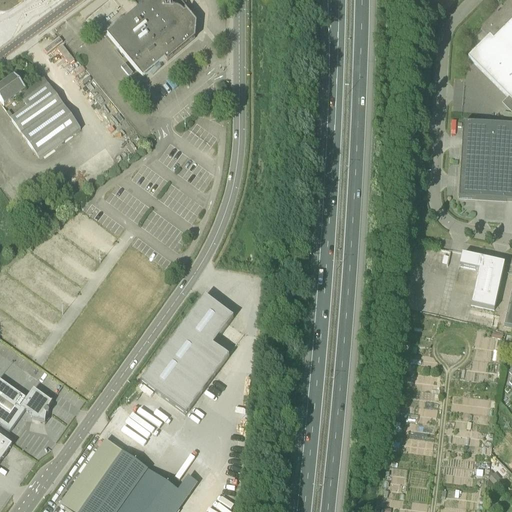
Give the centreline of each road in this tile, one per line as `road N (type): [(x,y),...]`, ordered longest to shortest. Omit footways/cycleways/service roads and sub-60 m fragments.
road 1 (tertiary): [(24,511),(219,227),(239,134),(239,0)]
road 2 (motorway): [(327,511),(348,290),(361,0)]
road 3 (motorway): [(338,0),(304,511)]
road 4 (residential): [(470,0),(441,47),(430,181),(437,214),(449,223),(511,241)]
road 5 (unknown): [(196,511),(204,499),(196,487),(88,422)]
road 6 (unknown): [(257,363),(238,511)]
